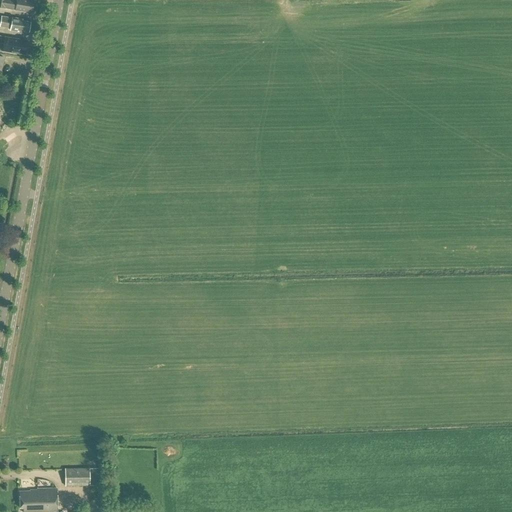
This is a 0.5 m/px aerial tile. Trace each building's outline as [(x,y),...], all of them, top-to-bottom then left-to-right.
[(34,2),(33,2),(34,0),(31,0),(0,0),(0,7),(33,14),(33,12),(34,12),(34,2)] [(2,18),(0,26),(11,28),(11,30),(17,32),(18,30),(28,32),(30,22),(22,21),(22,19),(13,18),(13,19),(2,18)] [(26,42),(0,37),(0,42),(4,43),(3,51),(25,55),(26,42)] [(64,469),(65,486),(101,485),(101,468),(64,469)] [(19,491),(19,508),(21,508),(22,511),(57,511),(56,488),(37,489),(37,490),(30,490),(30,491),(19,491)]
